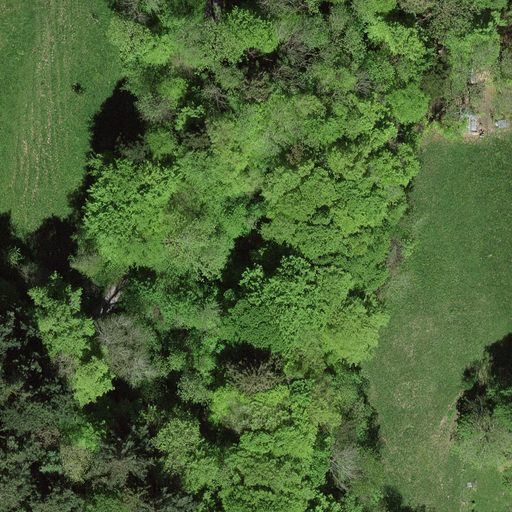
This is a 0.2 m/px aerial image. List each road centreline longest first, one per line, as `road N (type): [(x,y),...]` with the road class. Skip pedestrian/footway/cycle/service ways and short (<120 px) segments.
road 1 (track): [(0,257),(69,302),(112,295),(134,273),(162,224),(220,0)]
road 2 (track): [(151,511),(109,421),(93,328),(112,295)]
